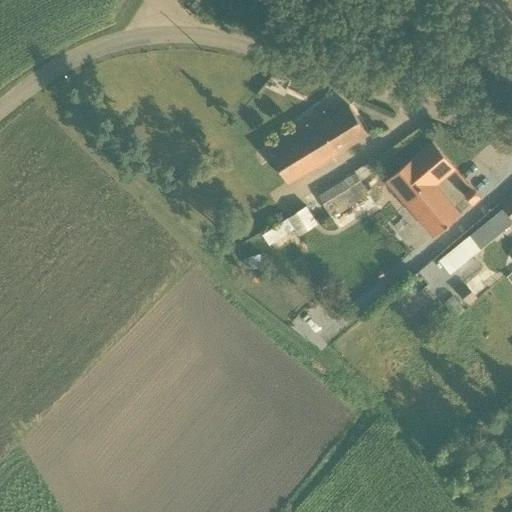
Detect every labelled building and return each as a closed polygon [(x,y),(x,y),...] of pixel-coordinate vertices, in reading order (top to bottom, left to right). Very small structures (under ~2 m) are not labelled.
[(489,62),(482,56),(476,62),(482,68),(489,62)] [(320,107),(263,145),(287,183),(366,134),(348,106),(328,119),(320,107)] [(385,181),(432,236),(460,213),(435,184),(454,167),(431,141),(385,181)] [(317,195),(330,217),(369,195),(359,176),(372,167),(368,162),(353,171),(354,172),(317,195)] [(436,262),(447,275),(511,221),(511,190),(497,203),(501,208),(436,262)] [(305,206),(262,234),(268,244),(292,228),(297,236),(316,224),(305,206)] [(259,254),(243,259),(246,273),(264,270),(265,263),(260,263),(259,254)]
